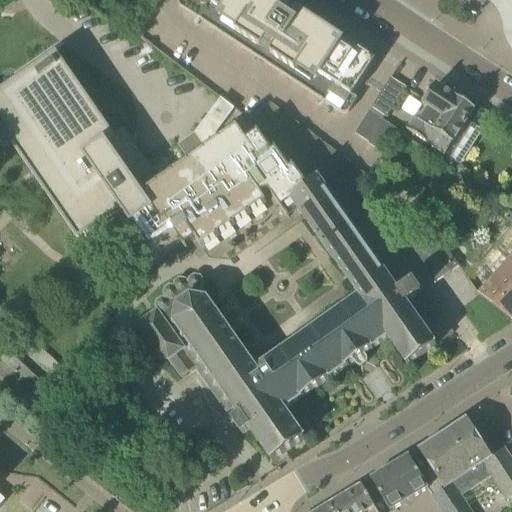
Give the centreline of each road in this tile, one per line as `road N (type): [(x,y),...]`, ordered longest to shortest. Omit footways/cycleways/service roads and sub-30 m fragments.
road 1 (tertiary): [(262,511),(511,359)]
road 2 (tertiary): [(511,94),(365,0)]
